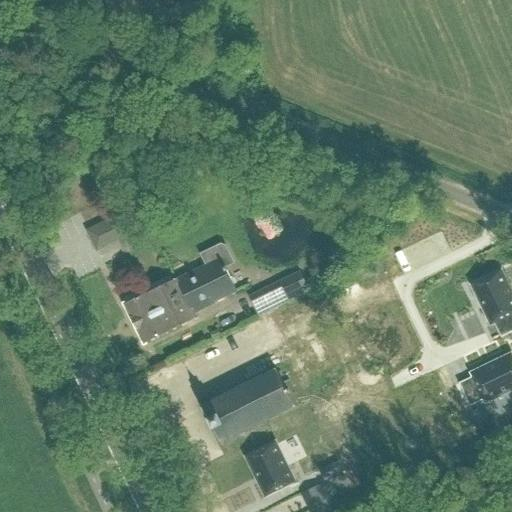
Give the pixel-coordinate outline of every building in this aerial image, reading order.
[(106,0),(108,23),(146,20),(144,0),(106,0)] [(86,84),(76,113),(90,118),(100,89),(86,84)] [(140,227),(103,247),(114,268),(151,247),(140,227)] [(206,264),(201,266),(176,278),(125,304),(144,344),(198,319),(197,317),(220,306),(218,302),(238,292),(225,267),(234,263),(226,246),(221,244),(200,254),(206,264)] [(511,291),(503,273),(502,270),(471,285),(491,326),(495,324),(501,338),(511,332),(511,291)] [(256,308),(261,317),(311,292),(300,271),(262,290),(268,302),(256,308)] [(338,350),(357,390),(361,389),(367,402),(391,391),(384,377),(388,376),(368,335),(338,350)] [(484,400),(486,403),(511,390),(511,353),(471,373),(473,377),(459,383),(470,406),(484,400)] [(220,444),(228,440),(263,422),(295,406),(276,369),(201,405),(220,444)] [(436,385),(434,382),(393,402),(408,432),(449,412),(447,409),(461,402),(449,379),(436,385)] [(276,441),(246,456),(266,497),(296,482),(276,441)]
